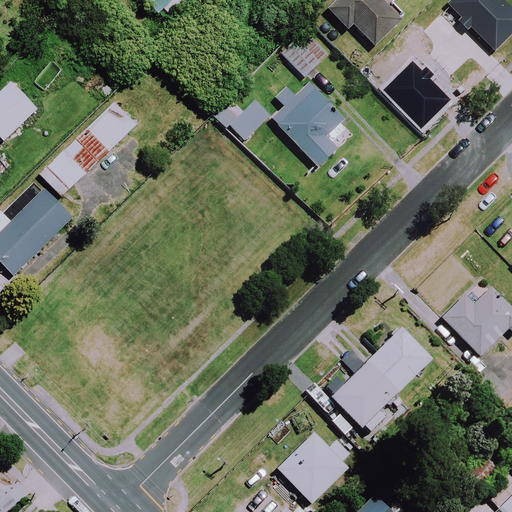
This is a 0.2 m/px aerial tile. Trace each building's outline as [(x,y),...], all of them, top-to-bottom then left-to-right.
[(142,0),(141,2),(162,19),(177,0),(180,0),(188,6),(193,0),(142,0)] [(338,0),(325,12),(345,33),(352,27),(371,48),(404,18),(387,0),(338,0)] [(511,35),(511,14),(497,0),(454,0),(446,8),(461,22),(457,26),(466,35),(469,31),(493,55),(511,35)] [(328,55),(318,45),(310,37),(300,47),(295,42),(280,57),(303,80),(318,65),(328,55)] [(456,73),(432,49),(406,76),(429,99),(456,73)] [(36,112),(11,85),(0,94),(0,142),(2,144),(36,112)] [(341,126),(309,91),(272,124),(314,171),(335,152),(325,141),(341,126)] [(242,116),(227,101),(211,117),(226,133),(236,123),(250,137),(263,124),(248,109),(242,116)] [(135,126),(114,105),(44,174),(65,195),(135,126)] [(72,222),(43,193),(10,225),(0,215),(0,267),(12,280),(72,222)] [(477,360),(505,333),(510,338),(511,336),(511,313),(490,290),(471,307),(463,299),(440,320),(477,360)] [(359,432),(362,430),(367,435),(382,420),(377,415),(429,363),(399,333),(365,367),(352,353),(341,364),(354,377),(341,390),(333,382),(322,394),(329,402),(342,415),(331,426),(343,438),(355,427),(359,432)] [(326,452),(311,437),(276,472),(310,507),(346,471),(340,465),(349,456),(335,443),(326,452)] [(496,470),(481,457),(458,483),(473,496),(496,470)] [(511,511),(511,496),(499,509),(496,511),(511,511)] [(382,511),(369,498),(353,511),(382,511)] [(302,511),(293,503),(283,511),(302,511)]
